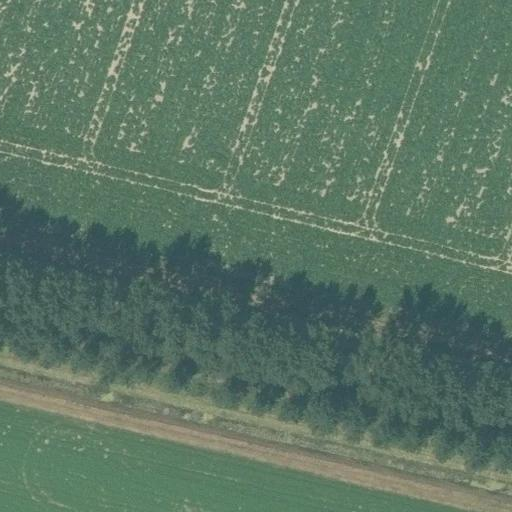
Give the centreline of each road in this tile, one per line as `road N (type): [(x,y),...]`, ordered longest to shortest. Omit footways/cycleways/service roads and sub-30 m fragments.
road 1 (track): [(511,351),(0,230)]
road 2 (unclassified): [(511,403),(0,282)]
road 3 (track): [(0,393),(505,511)]
